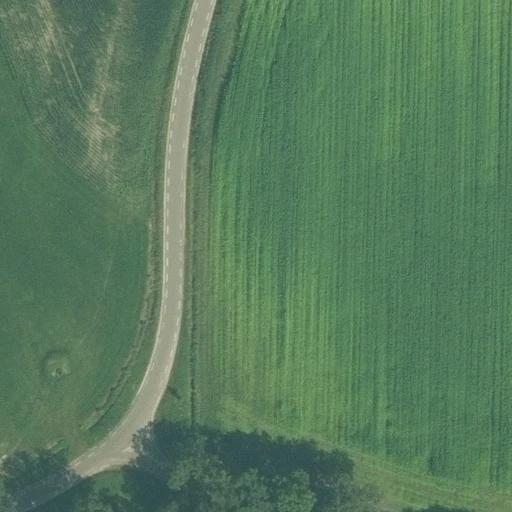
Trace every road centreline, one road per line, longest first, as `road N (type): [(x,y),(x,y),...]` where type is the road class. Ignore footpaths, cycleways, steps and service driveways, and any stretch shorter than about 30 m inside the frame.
road 1 (tertiary): [(125,442),(169,330),(179,114),(203,0)]
road 2 (residential): [(273,511),(183,482),(125,442)]
road 3 (tertiary): [(125,442),(0,510)]
